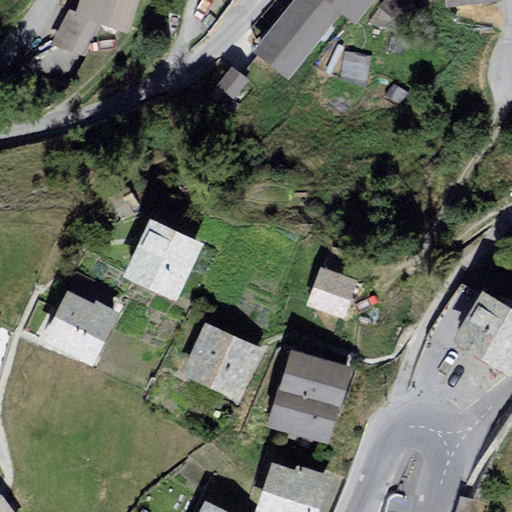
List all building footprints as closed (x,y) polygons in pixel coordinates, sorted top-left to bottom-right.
[(134,0),(81,0),(77,13),(69,10),(55,42),(81,54),(97,20),(125,29),(134,0)] [(297,0),(258,51),(288,74),(341,6),(357,18),(371,0),(297,0)] [(245,81),(230,69),(218,85),(233,97),(245,81)] [(405,93),(392,85),(386,95),(399,102),(405,93)] [(206,246),(157,224),(134,277),(183,298),(206,246)] [(355,282),(322,271),(309,305),(343,317),(355,282)] [(511,372),(511,311),(486,296),(459,341),(511,373),(511,372)] [(118,321),(73,298),(51,341),(96,364),(118,321)] [(261,354),(211,331),(190,376),(239,399),(261,354)] [(350,372),(297,356),(275,425),(329,441),(350,372)] [(296,474),(273,467),(258,511),(318,511),(329,478),(298,468),(296,474)] [(0,511),(10,511),(0,497),(0,511)] [(493,511),(494,510),(460,499),(455,511),(493,511)]
